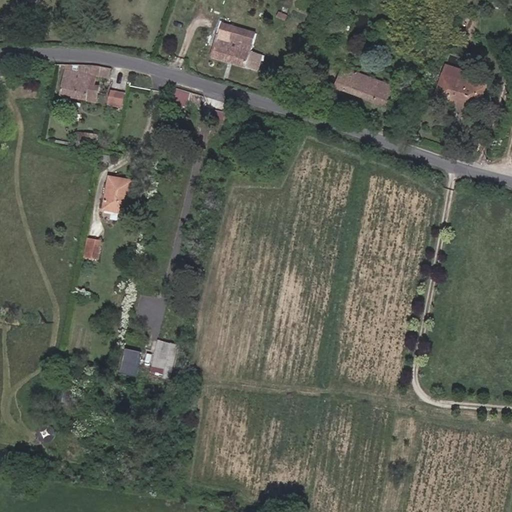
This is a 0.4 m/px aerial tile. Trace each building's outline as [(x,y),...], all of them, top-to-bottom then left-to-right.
[(253,53),(260,35),(228,23),(215,56),(259,73),(265,57),(253,53)] [(93,67),(93,66),(82,65),(80,72),(66,69),(60,94),(85,100),(91,77),(93,67)] [(98,68),(96,77),(108,79),(109,70),(98,68)] [(335,87),(389,105),(396,85),(342,68),(335,87)] [(448,75),(442,96),(484,109),(491,88),(448,75)] [(91,77),(85,100),(90,101),(94,86),(96,77),(91,77)] [(94,86),(90,101),(96,102),(99,87),(94,86)] [(125,106),(127,90),(111,89),(110,105),(125,106)] [(187,104),(190,94),(172,90),(170,101),(187,104)] [(404,93),(399,108),(415,114),(421,99),(404,93)] [(412,122),(415,114),(399,108),(396,116),(412,122)] [(223,119),(225,112),(214,110),(213,117),(223,119)] [(94,148),(96,135),(89,134),(87,147),(94,148)] [(100,165),(107,166),(108,160),(114,161),(114,157),(101,155),(100,165)] [(96,207),(106,209),(112,179),(102,177),(96,207)] [(112,179),(106,209),(116,211),(122,181),(112,179)] [(82,261),(89,262),(93,241),(86,240),(82,261)] [(99,243),(93,241),(89,262),(95,264),(99,243)] [(151,372),(163,375),(165,367),(159,365),(164,340),(158,339),(151,372)] [(177,342),(164,340),(159,365),(165,367),(163,375),(170,376),(177,342)] [(135,378),(139,354),(126,352),(125,359),(122,376),(135,378)]
